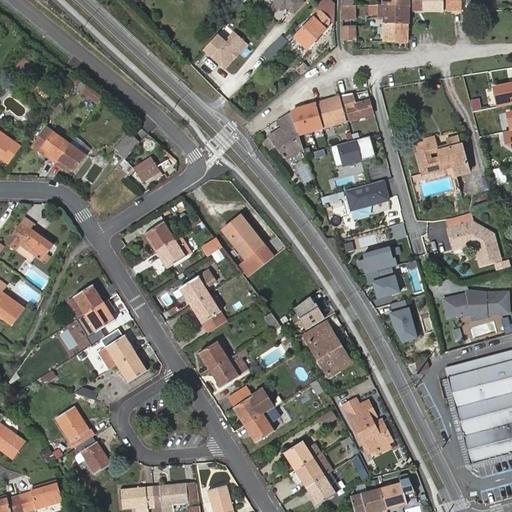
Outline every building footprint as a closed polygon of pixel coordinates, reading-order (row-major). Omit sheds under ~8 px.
[(295,0),(294,0),(272,0),(272,1),(272,7),(277,12),(283,12),(285,9),(291,15),(300,7),(295,0)] [(412,6),(411,11),(426,11),(425,0),(382,0),(383,5),(412,6)] [(425,0),(426,11),(444,11),(444,0),(425,0)] [(444,0),(444,11),(462,11),(462,0),(444,0)] [(329,2),(294,37),(307,50),(328,29),(332,20),(330,17),(333,14),(331,11),(334,7),(329,2)] [(357,5),(344,5),(343,20),(358,19),(357,5)] [(378,18),(383,19),(399,19),(400,14),(411,14),(411,11),(412,6),(383,5),(378,5),(378,18)] [(399,19),(399,23),(411,23),(411,14),(400,14),(399,19)] [(383,19),(383,41),(398,41),(399,23),(399,19),(383,19)] [(399,23),(398,41),(409,41),(409,25),(411,24),(411,23),(399,23)] [(344,26),(343,42),(358,42),(357,25),(344,26)] [(222,30),(208,45),(227,62),(249,37),(238,28),(230,37),(222,30)] [(281,36),(271,46),(273,48),(283,38),(281,36)] [(251,39),(249,37),(227,62),(229,64),(251,39)] [(273,48),(271,46),(265,52),(270,58),(287,42),(283,38),(273,48)] [(305,62),(298,69),(303,74),(311,67),(305,62)] [(480,90),(490,89),(488,72),(478,73),(480,90)] [(511,82),(494,86),(499,107),(511,103),(511,82)] [(88,83),(81,93),(100,106),(106,96),(88,83)] [(357,105),(356,100),(354,94),(344,97),(351,121),(374,114),(370,101),(357,105)] [(347,121),(339,96),(297,108),(294,111),(301,135),(347,121)] [(368,96),(356,100),(357,105),(370,101),(368,96)] [(300,148),(289,114),(276,122),(275,125),(279,131),(281,131),(280,133),(274,138),(273,135),(265,140),(279,160),(281,159),(282,160),(285,161),(295,154),(296,151),(300,148)] [(56,164),(71,143),(43,123),(31,139),(45,150),(53,155),(50,159),(56,164)] [(0,157),(12,166),(24,149),(15,142),(0,131),(0,157)] [(115,151),(126,160),(140,145),(130,135),(115,151)] [(439,137),(428,140),(418,142),(426,172),(446,166),(445,161),(455,158),(459,173),(472,169),(464,141),(462,142),(460,135),(449,137),(451,142),(442,144),(439,137)] [(367,136),(328,148),(334,169),(374,157),(367,136)] [(307,154),(313,152),(309,137),(302,139),(307,154)] [(75,138),(71,143),(87,155),(91,149),(75,138)] [(87,155),(71,143),(56,164),(61,168),(64,163),(72,170),(75,172),(87,155)] [(53,155),(45,150),(42,154),(50,159),(53,155)] [(168,158),(160,166),(167,173),(175,165),(168,158)] [(152,159),(136,169),(144,183),(155,176),(153,173),(159,170),(152,159)] [(126,160),(117,170),(126,179),(136,169),(126,160)] [(70,174),(72,170),(64,163),(61,168),(70,174)] [(496,186),(509,183),(505,167),(492,170),(496,186)] [(382,180),(345,191),(351,211),(389,200),(382,180)] [(18,242),(43,260),(56,243),(34,227),(42,217),(31,209),(6,244),(13,249),(18,242)] [(244,214),(225,229),(249,258),(267,244),(244,214)] [(189,231),(203,222),(198,215),(185,224),(189,231)] [(474,221),(449,228),(452,237),(459,235),(461,242),(467,245),(471,244),(477,247),(482,264),(502,259),(495,233),(474,221)] [(147,233),(159,251),(176,240),(164,222),(147,233)] [(467,245),(461,242),(459,235),(452,237),(455,248),(467,245)] [(176,240),(159,251),(169,267),(192,253),(181,236),(176,240)] [(210,255),(222,247),(216,239),(205,247),(210,255)] [(276,256),(267,244),(249,258),(239,266),(248,278),(276,256)] [(367,260),(360,262),(362,268),(366,267),(368,275),(380,272),(394,267),(400,265),(397,256),(395,257),(392,247),(365,255),(367,260)] [(213,255),(218,263),(227,257),(222,249),(213,255)] [(498,271),(511,265),(510,259),(495,264),(498,271)] [(394,267),(380,272),(383,280),(376,282),(382,298),(403,291),(398,275),(397,275),(394,267)] [(210,269),(181,288),(193,306),(211,294),(205,285),(216,278),(210,269)] [(0,315),(13,326),(26,309),(5,293),(8,289),(0,282),(0,315)] [(86,314),(105,302),(93,284),(75,296),(85,311),(86,314)] [(193,306),(181,288),(172,293),(184,312),(193,306)] [(471,295),(448,300),(451,318),(467,314),(468,317),(476,315),(504,314),(504,312),(511,311),(511,304),(511,293),(471,295)] [(210,333),(228,321),(222,311),(211,294),(193,306),(210,333)] [(78,316),(85,311),(75,296),(68,300),(78,316)] [(312,297),(295,309),(308,331),(326,319),(312,297)] [(409,300),(393,305),(396,313),(395,313),(399,326),(408,341),(422,336),(413,307),(412,307),(409,300)] [(116,319),(105,302),(86,314),(78,319),(89,336),(116,319)] [(274,330),(282,325),(272,312),(266,317),(274,330)] [(336,343),(339,341),(327,322),(306,336),(329,372),(347,361),(336,343)] [(291,339),(282,325),(274,330),(284,344),(284,343),(291,339)] [(456,342),(466,339),(462,328),(453,330),(456,342)] [(137,352),(126,334),(100,351),(107,362),(114,358),(118,364),(137,352)] [(200,352),(212,370),(229,358),(234,356),(222,339),(218,342),(217,341),(200,352)] [(291,339),(284,343),(288,348),(294,343),(291,339)] [(352,362),(339,341),(336,343),(347,361),(329,372),(330,376),(352,362)] [(240,352),(242,356),(251,351),(248,347),(240,352)] [(511,349),(446,368),(450,377),(511,360),(511,349)] [(293,365),(305,356),(301,350),(289,358),(293,365)] [(137,352),(118,364),(130,382),(148,370),(137,352)] [(242,356),(240,352),(237,354),(234,356),(229,358),(240,376),(250,369),(242,356)] [(107,362),(111,369),(118,364),(114,358),(107,362)] [(223,387),(240,376),(229,358),(212,370),(223,387)] [(429,359),(416,362),(418,369),(430,367),(429,359)] [(511,451),(511,360),(450,377),(473,462),(511,451)] [(55,377),(51,371),(43,377),(46,381),(47,382),(55,377)] [(248,376),(251,382),(260,376),(257,372),(252,375),(251,374),(248,376)] [(324,390),(317,379),(311,383),(318,394),(324,390)] [(75,393),(95,400),(98,392),(83,386),(75,393)] [(235,407),(245,423),(263,412),(260,407),(271,400),(264,389),(235,407)] [(376,444),(386,439),(389,437),(382,423),(375,427),(370,417),(374,415),(367,401),(359,405),(355,399),(346,404),(369,448),(376,444)] [(271,400),(260,407),(263,412),(274,406),(271,400)] [(274,406),(263,412),(271,424),(281,417),(274,406)] [(77,445),(94,434),(76,407),(57,419),(72,442),(74,441),(77,445)] [(332,409),(320,417),(325,425),(337,417),(332,409)] [(0,411),(0,448),(14,459),(28,441),(2,422),(6,416),(0,411)] [(263,412),(245,423),(257,442),(276,430),(271,424),(263,412)] [(113,460),(94,434),(77,445),(76,446),(80,452),(85,459),(95,473),(113,460)] [(390,445),(386,439),(376,444),(379,450),(390,445)] [(286,452),(297,469),(314,458),(309,449),(303,441),(286,452)] [(57,442),(50,446),(57,458),(64,453),(57,442)] [(314,458),(323,453),(316,443),(309,449),(314,458)] [(78,465),(85,459),(80,452),(73,458),(78,465)] [(314,458),(297,469),(307,486),(325,475),(325,474),(321,468),(329,463),(323,453),(314,458)] [(365,466),(358,453),(352,457),(358,470),(365,466)] [(333,469),(329,463),(321,468),(325,474),(331,471),(333,469)] [(365,466),(358,470),(364,479),(370,476),(365,466)] [(342,488),(331,471),(325,474),(337,492),(342,488)] [(325,475),(307,486),(319,504),(337,492),(325,474),(325,475)] [(20,493),(25,511),(37,507),(38,508),(64,500),(57,480),(32,487),(32,490),(20,493)] [(384,486),(390,508),(409,502),(402,481),(384,486)] [(161,486),(155,486),(156,503),(162,503),(163,504),(164,504),(164,511),(175,510),(174,503),(189,502),(188,483),(161,485),(161,486)] [(233,511),(235,510),(228,485),(209,490),(214,511),(233,511)] [(156,503),(155,486),(147,487),(146,486),(121,487),(123,508),(140,507),(140,510),(149,510),(148,504),(156,503)] [(356,511),(374,511),(390,508),(384,486),(352,496),(356,511)] [(19,511),(25,511),(20,493),(8,497),(7,494),(0,496),(0,511),(19,511)]
